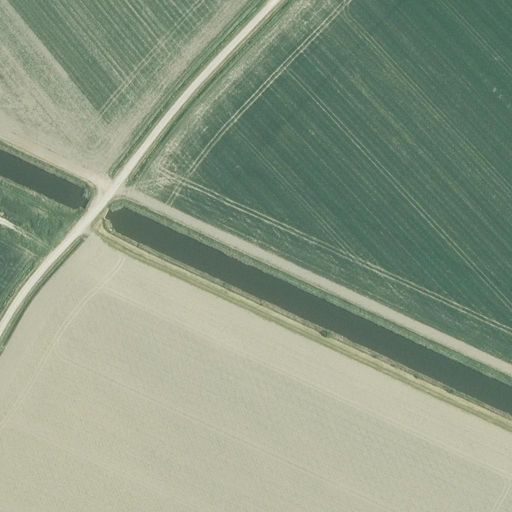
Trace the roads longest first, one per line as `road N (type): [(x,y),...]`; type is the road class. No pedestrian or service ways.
road 1 (unclassified): [(0,329),(27,285),(186,94),(275,0)]
road 2 (track): [(110,192),(0,135)]
